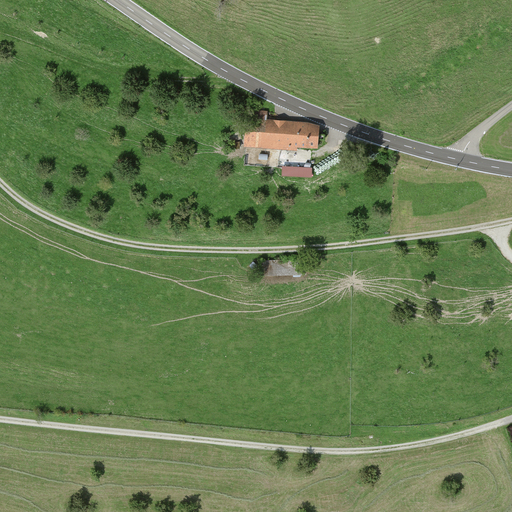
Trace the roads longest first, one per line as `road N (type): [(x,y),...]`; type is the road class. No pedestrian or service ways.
road 1 (track): [(511,219),(304,250),(137,245),(41,214),(0,183)]
road 2 (track): [(0,419),(341,451),(422,445),(500,422)]
road 3 (tertiary): [(460,160),(295,106),(114,0)]
